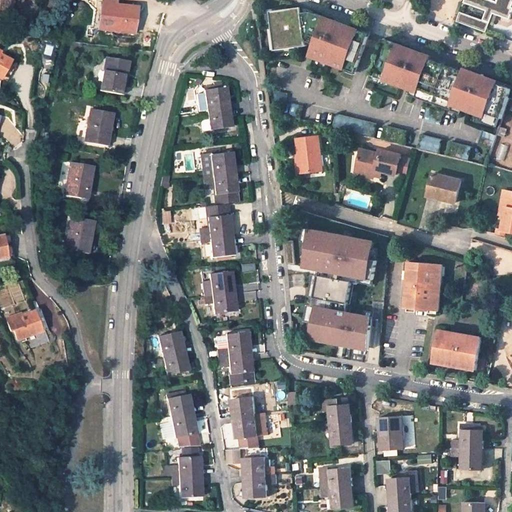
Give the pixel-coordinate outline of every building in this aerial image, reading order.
[(0,0),(0,17),(5,19),(10,19),(12,0),(0,0)] [(511,0),(464,0),(464,2),(486,10),(483,20),(460,11),(457,21),(486,32),(493,14),(510,21),(511,15),(511,0)] [(132,33),(137,7),(116,4),(112,30),(132,33)] [(306,8),(275,10),(277,27),(279,27),(281,47),(309,45),(309,40),(311,40),(317,42),(312,55),(357,71),(371,32),(354,25),(344,22),(342,27),(337,24),(339,20),(312,10),(306,13),(306,8)] [(405,44),(385,37),(372,73),(404,84),(406,77),(412,79),(409,88),(433,97),(464,108),(467,100),(473,102),(470,109),(487,115),(489,110),(503,116),(511,90),(511,83),(496,78),(482,73),(479,80),(474,78),(475,74),(422,54),(420,58),(415,56),(417,49),(405,44)] [(0,78),(10,61),(0,55),(0,78)] [(100,90),(120,94),(126,62),(106,58),(100,90)] [(15,65),(10,61),(0,78),(5,81),(6,82),(15,65)] [(129,62),(126,62),(120,94),(123,94),(129,62)] [(229,108),(226,109),(223,88),(203,91),(206,112),(209,130),(229,128),(227,117),(230,117),(229,108)] [(306,106),(293,103),(290,115),(303,118),(306,106)] [(84,142),(104,145),(110,114),(89,110),(84,142)] [(380,124),(338,113),(335,127),(377,138),(380,124)] [(113,114),(110,114),(104,145),(107,146),(113,114)] [(504,136),(507,129),(500,126),(497,133),(504,136)] [(409,132),(388,127),(384,139),(406,145),(409,132)] [(485,129),(481,143),(493,146),(497,133),(485,129)] [(423,134),(419,148),(440,153),(443,140),(423,134)] [(297,139),(299,155),(302,155),(303,172),(322,170),(318,136),(297,139)] [(473,147),(454,142),(451,156),(470,161),(473,147)] [(379,149),(378,153),(364,149),(362,156),(359,156),(355,170),(364,173),(363,175),(373,177),(373,175),(375,168),(381,170),(395,174),(396,171),(399,157),(400,155),(379,149)] [(214,203),(234,201),(233,192),(232,182),(236,182),(235,174),(231,174),(229,154),(209,156),(209,159),(210,168),(202,169),(202,178),(203,185),(212,184),(213,188),(214,203)] [(409,159),(399,157),(396,171),(405,174),(409,159)] [(202,169),(210,168),(209,159),(201,160),(202,169)] [(64,195),(84,198),(90,167),(70,163),(64,195)] [(93,167),(90,167),(84,198),(87,199),(93,167)] [(429,191),(437,193),(436,197),(439,198),(443,199),(456,202),(461,180),(433,173),(429,191)] [(497,214),(503,215),(506,200),(511,197),(511,195),(511,191),(502,190),(497,214)] [(511,196),(511,197),(506,200),(503,215),(499,234),(503,234),(507,235),(507,231),(511,232),(511,196)] [(205,206),(208,231),(208,234),(199,235),(199,240),(200,243),(209,242),(211,258),(230,255),(229,244),(232,244),(231,236),(228,236),(226,216),(225,205),(205,206)] [(65,249),(85,253),(91,220),(71,217),(65,249)] [(94,221),(91,220),(85,253),(88,254),(94,221)] [(355,237),(309,228),(309,229),(307,242),(306,245),(310,246),(308,258),(306,267),(320,269),(319,275),(314,297),(313,305),(347,312),(349,304),(354,276),(374,279),(377,260),(371,259),(373,247),(374,243),(355,239),(355,237)] [(8,235),(2,236),(6,255),(12,254),(10,245),(8,235)] [(294,240),(285,241),(287,263),(296,265),(294,240)] [(407,307),(439,310),(443,264),(410,262),(407,307)] [(235,301),(234,293),(230,293),(228,272),(208,275),(208,281),(202,281),(204,296),(205,304),(211,303),(213,314),(232,311),(231,301),(235,301)] [(313,274),(309,296),(314,297),(319,275),(313,274)] [(374,279),(354,276),(349,304),(351,304),(355,282),(373,285),(374,279)] [(309,322),(308,331),(313,332),(316,316),(311,315),(313,305),(307,304),(304,321),(309,322)] [(347,312),(313,305),(311,315),(316,316),(313,332),(312,339),(345,345),(346,341),(370,345),(372,317),(347,312)] [(40,310),(33,312),(40,330),(46,328),(40,310)] [(18,338),(40,330),(33,312),(20,317),(20,315),(8,319),(12,330),(14,329),(18,338)] [(475,336),(447,331),(447,334),(439,332),(434,362),(477,369),(482,340),(474,338),(475,336)] [(184,352),(181,353),(176,332),(157,337),(162,358),(153,360),(155,368),(163,365),(166,376),(185,371),(183,361),(186,360),(184,352)] [(230,383),(250,381),(249,372),(248,372),(247,362),(251,361),(250,353),(246,353),(244,333),(224,335),(226,349),(216,350),(217,357),(218,366),(228,366),(230,383)] [(346,341),(345,345),(370,349),(370,345),(346,341)] [(191,405),(188,405),(185,395),(175,396),(174,392),(165,394),(170,417),(174,438),(177,437),(193,434),(189,413),(193,413),(191,405)] [(296,392),(288,392),(289,406),(297,405),(296,392)] [(233,417),(236,417),(239,438),(240,448),(260,446),(259,438),(268,437),(265,414),(256,415),(254,396),(234,399),(235,409),(232,410),(233,417)] [(352,443),(350,422),(353,422),(352,414),(349,414),(349,403),(341,404),(338,404),(337,398),(328,399),(330,424),(332,445),(352,443)] [(382,450),(402,448),(401,416),(380,417),(382,450)] [(481,470),(481,449),(485,449),(485,441),(481,441),(481,430),(471,429),(471,425),(462,424),(461,441),(452,441),(452,448),(461,448),(461,469),(481,470)] [(406,428),(407,448),(416,447),(415,427),(406,428)] [(193,434),(177,437),(179,450),(182,449),(196,448),(198,447),(196,433),(193,434)] [(199,497),(198,476),(201,476),(200,468),(197,468),(196,457),(196,448),(182,449),(182,458),(177,458),(177,468),(171,468),(171,477),(172,486),(178,485),(178,498),(199,497)] [(227,463),(241,463),(240,450),(226,450),(227,463)] [(244,477),(247,477),(248,497),(268,496),(267,484),(276,484),(276,475),(275,467),(269,467),(266,467),(266,457),(246,458),(247,469),(243,469),(240,469),(241,477),(244,477)] [(328,469),(328,471),(320,472),(321,489),(322,497),(331,496),(332,509),(352,507),(350,486),(353,486),(353,478),(349,478),(349,467),(328,469)] [(413,511),(413,496),(412,477),(392,479),(392,490),(389,490),(390,497),(393,497),(393,511),(413,511)] [(483,511),(483,503),(463,502),(463,511),(483,511)]
